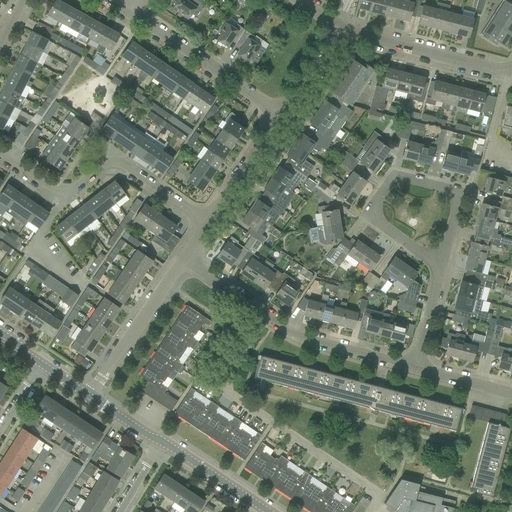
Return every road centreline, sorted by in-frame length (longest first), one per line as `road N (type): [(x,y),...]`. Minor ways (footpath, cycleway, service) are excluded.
road 1 (residential): [(373,511),(373,492),(222,382),(266,316)]
road 2 (residential): [(208,225),(115,163),(68,196),(0,155)]
road 3 (residential): [(285,120),(129,11)]
road 4 (residential): [(442,264),(385,227),(375,208),(400,179),(457,193)]
road 5 (residential): [(348,29),(488,70),(511,63)]
road 6 (residential): [(87,398),(185,262)]
road 7 (residential): [(413,370),(297,339),(266,316)]
road 8 (tertiary): [(265,511),(152,439)]
road 9 (residential): [(208,225),(285,120)]
